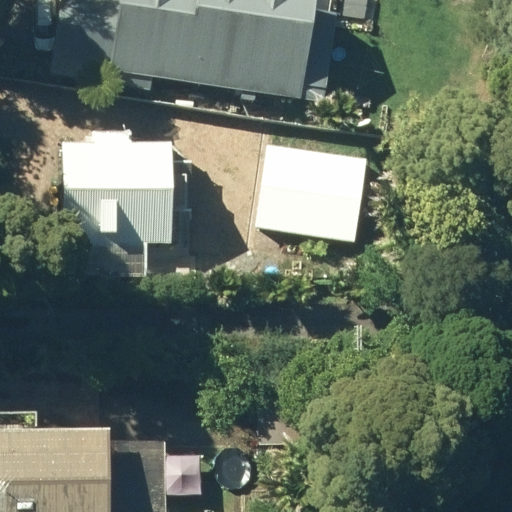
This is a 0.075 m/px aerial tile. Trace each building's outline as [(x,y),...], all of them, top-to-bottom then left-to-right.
[(330,0),(64,0),(54,70),(159,85),(160,76),(334,101),(346,11),(330,10),(330,0)] [(65,240),(181,241),(180,136),(65,137),(65,240)] [(264,226),(361,242),(374,158),(278,143),(264,226)] [(259,374),(262,445),(388,441),(385,370),(259,374)] [(0,427),(0,511),(122,511),(122,428),(0,427)]
